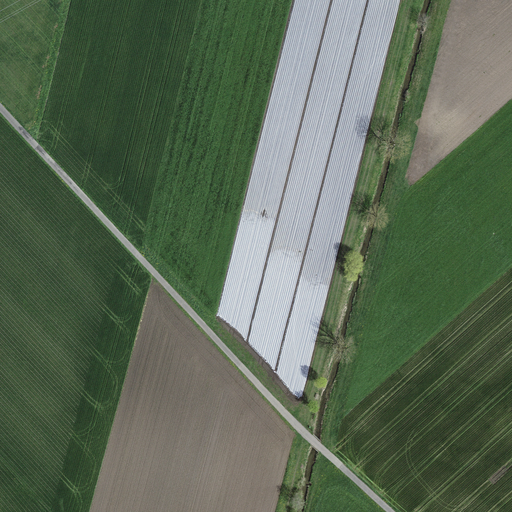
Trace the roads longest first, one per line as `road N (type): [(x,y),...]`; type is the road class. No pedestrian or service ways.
road 1 (track): [(305,433),(0,105)]
road 2 (track): [(305,433),(412,0)]
